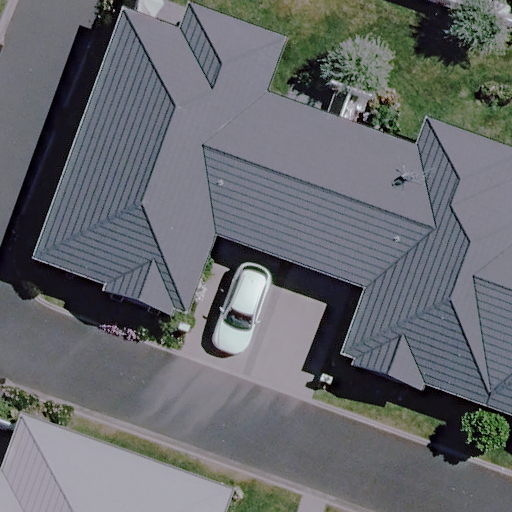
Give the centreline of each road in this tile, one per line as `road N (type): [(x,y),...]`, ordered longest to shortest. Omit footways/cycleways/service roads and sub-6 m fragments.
road 1 (residential): [(478,511),(0,338)]
road 2 (residential): [(0,168),(65,0)]
